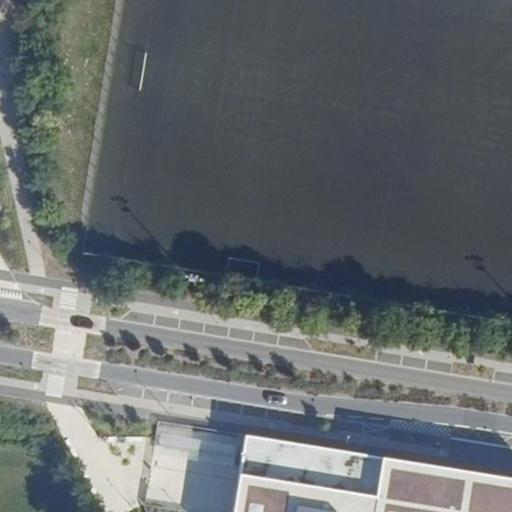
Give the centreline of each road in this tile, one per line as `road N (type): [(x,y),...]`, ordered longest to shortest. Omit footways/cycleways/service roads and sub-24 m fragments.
road 1 (secondary): [(511,393),(0,309)]
road 2 (secondary): [(0,354),(511,433)]
